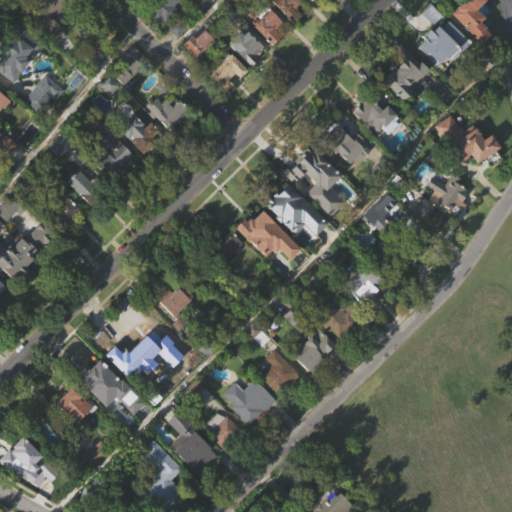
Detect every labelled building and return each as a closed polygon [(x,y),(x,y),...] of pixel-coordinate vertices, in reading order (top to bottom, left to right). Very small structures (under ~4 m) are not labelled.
[(38,0),(78,0),(72,6),(67,1),(53,17),(64,27),(51,42),(48,39),(46,41),(35,30),(40,24),(28,12),(38,0)] [(178,0),(183,4),(164,23),(159,18),(156,21),(143,8),(151,0),(178,0)] [(195,0),(181,0),(172,11),(191,27),(206,8),(195,0)] [(290,12),(276,0),(271,0),(264,9),(279,21),(271,31),(295,51),(305,39),(291,27),(295,22),(287,16),(290,12)] [(291,8),(293,10),(295,9),(300,15),(292,22),(282,12),(280,14),(273,6),(279,0),(297,0),(298,1),(291,8)] [(303,0),(313,8),(308,13),(324,28),(336,15),(320,0),(303,0)] [(328,0),(338,9),(345,2),(343,0),(328,0)] [(482,43),(479,46),(448,15),(462,0),(480,0),(481,1),(472,10),(481,19),(477,23),(483,29),(482,31),(488,37),(482,43)] [(429,4),(460,38),(459,39),(467,45),(459,54),(455,50),(443,62),(441,60),(435,66),(424,54),(422,57),(414,49),(421,42),(418,39),(425,31),(428,34),(434,28),(437,31),(444,25),(440,21),(434,27),(420,14),(429,4)] [(273,29),(279,36),(270,45),(260,35),(259,37),(249,27),(267,10),(279,23),(273,29)] [(209,19),(217,28),(224,22),(216,13),(209,19)] [(148,42),(164,53),(182,26),(166,15),(148,42)] [(451,42),(480,71),(490,61),(479,51),(484,46),(476,38),(485,28),(475,18),(451,42)] [(39,40),(25,59),(31,63),(23,73),(20,70),(12,81),(0,72),(0,47),(16,23),(39,40)] [(54,71),(69,54),(58,45),(64,38),(51,27),(36,45),(43,51),(38,57),(54,71)] [(201,30),(212,40),(192,57),(180,46),(189,37),(192,39),(201,30)] [(236,33),(245,41),(249,36),(262,49),(254,57),(258,60),(250,68),(224,45),(236,33)] [(416,74),(437,93),(445,85),(451,90),(469,70),(430,34),(422,42),(434,54),(416,74)] [(271,73),(288,55),(269,38),(253,55),(271,73)] [(168,57),(178,66),(188,54),(178,46),(168,57)] [(31,87),(29,86),(40,70),(16,54),(0,77),(0,101),(15,111),(31,87)] [(244,71),(236,79),(232,75),(225,82),(230,87),(223,94),(205,76),(227,54),(244,71)] [(229,73),(250,94),(266,79),(245,57),(229,73)] [(401,57),(410,66),(415,61),(424,70),(411,83),(409,81),(404,85),(409,90),(400,99),(379,78),(389,69),(386,66),(391,61),(394,64),(401,57)] [(134,64),(138,68),(124,83),(136,96),(124,107),(110,92),(107,96),(97,85),(119,65),(120,66),(128,58),(134,64)] [(214,69),(204,58),(195,66),(193,63),(183,72),(195,86),(214,69)] [(61,91),(47,109),(44,107),(39,114),(22,100),(41,75),(61,91)] [(234,100),(240,106),(247,98),(230,82),(209,104),(220,114),(234,100)] [(382,107),(402,128),(429,101),(419,90),(414,95),(404,85),(382,107)] [(123,113),(143,96),(133,86),(114,103),(123,113)] [(169,97),(173,100),(176,98),(186,109),(168,126),(167,123),(164,126),(158,119),(154,123),(147,114),(162,100),(164,102),(169,97)] [(377,107),(378,108),(383,103),(393,113),(392,114),(395,117),(393,120),(396,123),(386,133),(379,127),(374,132),(357,115),(371,101),(377,107)] [(51,123),(57,128),(64,118),(44,103),(26,128),(40,138),(51,123)] [(110,124),(120,115),(109,104),(100,114),(110,124)] [(449,114),(458,127),(460,126),(463,130),(472,124),(480,138),(488,133),(496,145),(473,161),(468,153),(456,162),(444,146),(446,145),(433,126),(449,114)] [(126,116),(137,126),(143,120),(153,131),(146,137),(151,142),(137,155),(112,129),(126,116)] [(0,139),(10,126),(0,117),(0,139)] [(110,180),(109,181),(89,161),(98,152),(83,136),(97,122),(132,158),(110,180)] [(381,138),(366,124),(352,139),(376,163),(381,157),(386,162),(400,148),(386,134),(381,138)] [(178,128),(157,144),(168,158),(189,142),(178,128)] [(339,128),(349,139),(351,137),(361,148),(346,163),(333,149),(330,151),(323,144),(339,128)] [(0,137),(3,134),(14,144),(4,157),(0,153),(0,137)] [(127,140),(114,153),(145,181),(158,167),(127,140)] [(435,154),(458,191),(470,183),(476,191),(500,176),(492,162),(483,168),(474,153),(462,160),(451,143),(435,154)] [(87,164),(104,181),(97,189),(114,206),(135,184),(101,151),(87,164)] [(356,161),(350,166),(339,154),(324,167),(350,196),(371,177),(356,161)] [(299,155),(310,166),(314,163),(328,178),(318,188),(325,195),(313,207),(304,198),(308,195),(286,172),(293,166),(291,164),(299,155)] [(50,171),(67,193),(80,183),(64,161),(50,171)] [(455,184),(466,191),(464,197),(463,197),(459,202),(464,205),(454,221),(439,211),(438,213),(433,210),(428,218),(415,209),(423,198),(425,199),(432,189),(433,191),(439,182),(444,185),(451,174),(458,178),(455,184)] [(340,205),(311,175),(283,202),(293,212),(304,201),(315,212),(305,222),(329,248),(344,234),(327,217),(340,205)] [(284,183),(323,222),(312,234),(303,226),(294,235),(259,200),(268,192),(271,194),(283,182),(284,183)] [(70,197),(79,204),(78,205),(75,203),(73,206),(74,207),(66,216),(74,223),(66,231),(46,213),(62,197),(67,201),(65,197),(68,193),(70,197)] [(19,196),(27,204),(18,214),(14,210),(4,221),(0,217),(0,210),(9,201),(11,202),(19,196)] [(85,230),(97,219),(78,198),(66,209),(85,230)] [(371,222),(364,229),(355,219),(374,201),(382,210),(371,222)] [(445,213),(431,205),(426,215),(433,219),(428,228),(423,225),(416,238),(429,245),(434,235),(446,242),(451,233),(460,237),(470,220),(457,213),(460,207),(451,201),(445,213)] [(327,252),(286,210),(263,232),(294,263),(304,252),(315,263),(327,252)] [(54,236),(45,244),(42,241),(35,249),(33,247),(29,252),(28,259),(22,265),(24,268),(17,274),(15,272),(7,279),(0,272),(0,246),(3,249),(16,237),(20,240),(44,216),(56,228),(51,233),(54,236)] [(75,228),(66,222),(51,246),(69,257),(80,238),(72,233),(75,228)] [(21,226),(0,225),(0,233),(0,244),(21,245),(21,226)] [(218,262),(217,263),(204,252),(224,230),(237,242),(218,262)] [(366,256),(372,251),(380,260),(393,248),(376,230),(357,247),(366,256)] [(426,246),(410,265),(408,263),(393,279),(376,263),(374,264),(366,256),(373,249),(375,251),(383,242),(392,250),(399,242),(407,249),(420,235),(429,243),(426,246)] [(235,255),(265,286),(276,275),(289,288),(300,277),(262,238),(250,250),(245,245),(235,255)] [(3,268),(0,270),(0,296),(13,310),(36,288),(32,284),(51,266),(38,252),(12,277),(3,268)] [(210,279),(222,291),(242,270),(230,259),(210,279)] [(370,292),(359,303),(346,290),(346,276),(354,269),(368,269),(381,282),(370,292)] [(349,297),(337,283),(328,291),(341,305),(349,297)] [(180,285),(191,295),(178,310),(188,319),(179,330),(171,323),(176,318),(172,315),(171,317),(154,302),(165,288),(168,291),(172,286),(176,289),(180,285)] [(361,292),(342,313),(363,332),(383,311),(361,292)] [(349,302),(364,316),(338,344),(318,326),(322,321),(314,313),(324,303),(330,309),(334,305),(340,311),(349,302)] [(306,324),(315,334),(318,331),(330,345),(324,351),(328,355),(307,374),(292,359),(305,346),(301,341),(307,336),(300,329),(295,333),(279,316),(294,303),(309,321),(306,324)] [(175,346),(196,323),(180,308),(159,331),(175,346)] [(118,338),(128,347),(131,344),(134,347),(140,342),(148,350),(122,376),(101,353),(118,338)] [(245,357),(262,375),(270,367),(253,349),(245,357)] [(299,379),(278,398),(257,377),(269,365),(263,358),(271,350),(299,379)] [(336,375),(318,356),(291,382),(309,401),(336,375)] [(93,360),(95,363),(98,361),(115,380),(116,378),(140,402),(128,415),(122,408),(121,409),(109,398),(110,396),(100,406),(76,383),(83,376),(81,374),(93,360)] [(152,381),(143,371),(137,376),(133,372),(123,382),(115,373),(105,382),(126,405),(152,381)] [(265,386),(272,394),(261,404),(279,424),(301,404),(276,377),(265,386)] [(252,379),(271,398),(246,425),(228,408),(231,405),(220,395),(232,382),(241,391),(252,379)] [(159,380),(169,390),(160,399),(158,397),(151,405),(142,396),(148,387),(150,389),(159,380)] [(75,398),(77,401),(80,399),(88,407),(71,423),(52,402),(67,388),(75,398)] [(79,408),(105,435),(126,415),(101,388),(79,408)] [(163,427),(179,409),(164,396),(157,404),(160,408),(152,417),(163,427)] [(235,411),(221,424),(250,453),(276,429),(254,407),(243,419),(235,411)] [(216,412),(224,417),(225,416),(243,434),(225,452),(207,434),(209,431),(203,424),(216,412)] [(55,432),(76,451),(92,435),(71,415),(55,432)] [(144,429),(126,417),(117,429),(135,442),(144,429)] [(216,459),(197,477),(178,457),(190,446),(184,440),(191,433),(216,459)] [(29,445),(23,452),(41,469),(36,475),(29,486),(18,479),(19,476),(0,457),(2,454),(0,452),(0,450),(2,448),(6,451),(20,436),(29,445)] [(241,461),(221,439),(203,455),(223,477),(241,461)] [(153,442),(179,469),(168,480),(182,494),(164,511),(120,511),(152,481),(150,479),(154,474),(150,470),(148,472),(141,465),(140,467),(132,458),(151,440),(153,442)] [(170,475),(199,505),(221,484),(177,440),(167,449),(181,464),(170,475)] [(96,447),(104,457),(85,474),(74,461),(94,445),(96,447)] [(9,480),(30,499),(43,484),(22,465),(9,480)] [(331,485),(343,497),(338,503),(345,509),(342,511),(305,511),(307,510),(306,509),(315,499),(314,498),(323,489),(325,492),(331,485)]
